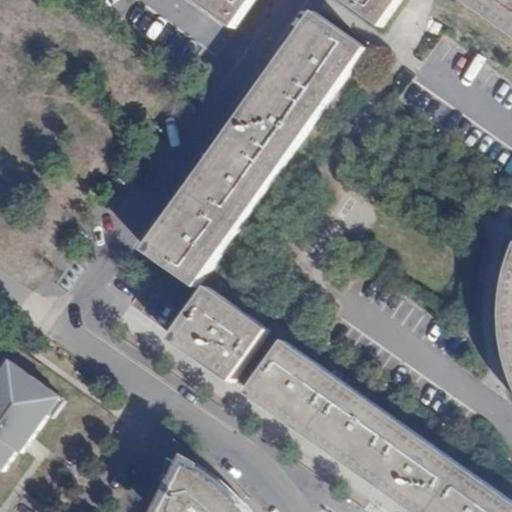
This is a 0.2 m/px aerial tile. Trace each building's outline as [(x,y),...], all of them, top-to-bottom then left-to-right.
[(196,0),(237,29),(256,0),(196,0)] [(347,0),(385,26),(402,0),(347,0)] [(511,0),(464,0),(511,33),(511,0)] [(166,230),(150,252),(164,262),(150,285),(191,315),(193,316),(177,340),(236,383),(272,332),(213,289),(210,293),(202,287),(369,49),(318,13),(235,133),(166,230)] [(254,394),(421,511),(511,511),(511,500),(290,344),(254,394)] [(64,399),(13,362),(0,380),(0,468),(5,472),(20,451),(24,454),(64,399)] [(193,464),(167,511),(249,511),(230,490),(212,476),(193,464)]
